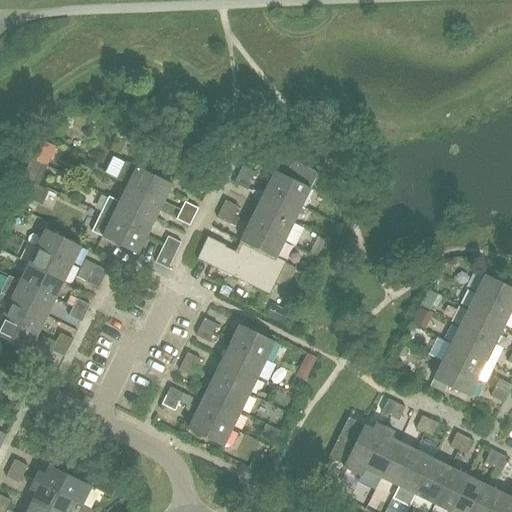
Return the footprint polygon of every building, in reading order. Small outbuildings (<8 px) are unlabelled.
[(171,184),(125,161),(124,163),(110,157),(102,173),(127,185),(127,184),(163,201),(171,184)] [(301,206),(310,188),(317,172),(291,160),(284,175),(274,170),(265,188),(301,206)] [(237,174),(250,181),(254,172),(242,165),(237,174)] [(250,181),(237,174),(233,182),(245,189),(250,181)] [(49,190),(21,177),(15,190),(43,203),(49,190)] [(127,184),(127,185),(119,201),(154,219),(163,201),(127,184)] [(301,206),(265,188),(257,206),(292,223),(301,206)] [(154,219),(119,201),(108,196),(99,213),(110,219),(146,236),(154,219)] [(220,209),(232,215),(236,207),(224,200),(220,209)] [(184,202),(180,210),(193,217),(197,208),(184,202)] [(292,223),(257,206),(248,223),(284,241),(292,223)] [(228,223),(232,215),(220,209),(216,217),(228,223)] [(189,226),(193,217),(180,210),(175,219),(189,226)] [(137,254),(146,236),(110,219),(99,213),(90,231),(137,254)] [(276,257),(284,241),(248,223),(240,240),(275,258),(276,257)] [(80,246),(45,229),(36,246),(72,264),(80,246)] [(163,244),(176,251),(180,243),(167,236),(163,244)] [(269,295),(285,262),(276,257),(275,258),(240,240),(235,250),(207,236),(207,237),(196,259),(197,259),(211,266),(269,295)] [(176,251),(163,244),(154,263),(167,269),(176,251)] [(72,264),(36,246),(27,263),(63,281),(72,264)] [(83,260),(75,277),(84,281),(89,272),(93,264),(83,260)] [(63,281),(27,263),(19,281),(54,298),(63,281)] [(89,272),(102,279),(103,277),(106,271),(93,264),(89,272)] [(102,279),(89,272),(84,281),(98,288),(102,279)] [(511,309),(511,307),(511,287),(484,274),(476,292),(511,309)] [(54,298),(19,281),(8,275),(0,291),(0,293),(10,298),(46,316),(54,298)] [(511,309),(476,292),(467,309),(503,327),(511,309)] [(37,333),(46,316),(10,298),(0,293),(0,314),(2,316),(37,333)] [(72,307),(85,314),(89,306),(76,299),(72,307)] [(85,314),(72,307),(67,316),(81,323),(85,314)] [(503,327),(467,309),(459,327),(494,344),(503,327)] [(37,333),(2,316),(0,319),(0,336),(29,351),(37,333)] [(427,322),(415,316),(411,323),(423,329),(427,322)] [(199,327),(213,334),(217,325),(204,318),(199,327)] [(274,342),(239,324),(230,342),(265,360),(274,342)] [(213,334),(199,327),(195,336),(209,342),(213,334)] [(494,344),(459,327),(450,344),(485,361),(494,344)] [(55,341),(68,348),(72,340),(59,333),(55,341)] [(64,357),(68,348),(55,341),(50,351),(64,357)] [(257,377),(265,360),(230,342),(221,359),(257,377)] [(477,379),(485,361),(450,344),(441,361),(477,379)] [(182,361),(196,368),(200,359),(187,353),(182,361)] [(317,357),(307,353),(296,375),(306,379),(317,357)] [(248,394),(257,377),(221,359),(213,377),(248,394)] [(196,368),(182,361),(178,370),(191,377),(196,368)] [(477,379),(441,361),(433,379),(468,397),(477,379)] [(248,394),(213,377),(204,394),(240,411),(248,394)] [(494,387),(508,394),(511,385),(499,379),(494,387)] [(170,387),(165,396),(178,402),(183,393),(170,387)] [(508,394),(494,387),(490,396),(503,403),(508,394)] [(240,411),(204,394),(196,411),(231,428),(240,411)] [(174,411),(178,402),(165,396),(161,404),(174,411)] [(381,412),(389,416),(396,403),(387,399),(381,412)] [(396,403),(389,416),(398,421),(405,407),(396,403)] [(223,446),(231,428),(196,411),(187,429),(223,446)] [(415,429),(424,433),(430,420),(421,416),(415,429)] [(363,469),(384,427),(375,423),(371,429),(348,417),(328,457),(343,465),(342,466),(361,476),(364,469),(363,469)] [(430,420),(424,433),(432,438),(439,424),(430,420)] [(381,478),(398,442),(390,438),(393,432),(384,427),(363,469),(364,469),(381,478)] [(449,446),(458,450),(465,437),(456,433),(449,446)] [(473,441),(465,437),(458,450),(467,455),(473,441)] [(398,486),(415,451),(398,442),(381,478),(398,486)] [(484,463),(493,467),(500,454),(490,449),(484,463)] [(415,495),(433,459),(415,451),(398,486),(393,497),(410,505),(415,495)] [(508,458),(500,454),(493,467),(501,471),(508,458)] [(9,468),(24,475),(28,466),(14,459),(9,468)] [(258,473),(264,462),(258,459),(251,462),(248,468),(258,473)] [(432,503),(450,468),(433,459),(415,495),(432,503)] [(91,486),(49,465),(45,474),(38,470),(34,480),(76,500),(75,501),(82,504),(91,486)] [(24,475),(9,468),(5,476),(20,484),(24,475)] [(449,511),(467,476),(450,468),(432,503),(449,511)] [(450,511),(470,511),(484,485),(467,476),(449,511),(450,511)] [(55,511),(69,511),(75,501),(76,500),(34,480),(29,489),(36,492),(32,500),(55,511)] [(353,488),(344,484),(339,495),(348,499),(353,488)] [(492,511),(501,493),(484,485),(470,511),(492,511)] [(511,511),(511,491),(509,497),(501,493),(492,511),(511,511)] [(0,495),(0,506),(7,509),(11,501),(0,495)] [(55,511),(32,500),(26,511),(55,511)]
